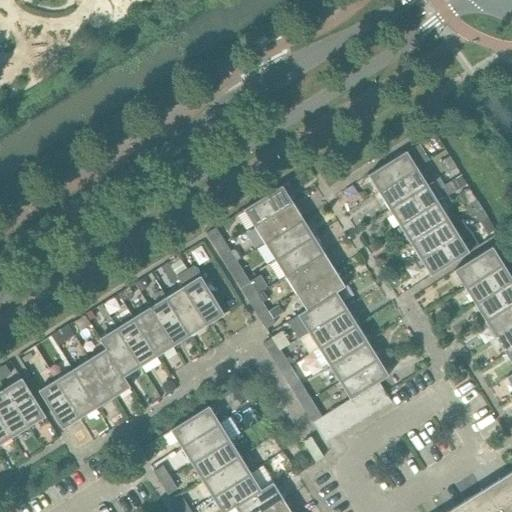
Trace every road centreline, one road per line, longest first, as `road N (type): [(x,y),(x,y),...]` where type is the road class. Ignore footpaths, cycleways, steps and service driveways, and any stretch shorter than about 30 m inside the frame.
road 1 (tertiary): [(0,298),(444,16),(493,2)]
road 2 (tertiary): [(409,0),(0,255)]
road 3 (residential): [(357,511),(332,471),(445,400)]
road 4 (residential): [(390,511),(479,456),(445,400)]
